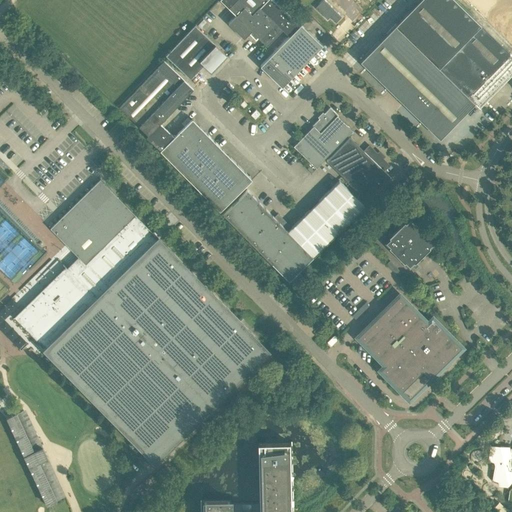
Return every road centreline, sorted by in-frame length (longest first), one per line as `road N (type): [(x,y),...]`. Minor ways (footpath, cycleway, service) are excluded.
road 1 (unclassified): [(403,439),(0,29)]
road 2 (residential): [(485,180),(433,168),(332,72),(291,114)]
road 3 (residential): [(291,114),(246,71),(229,70),(212,86),(211,104),(257,149)]
